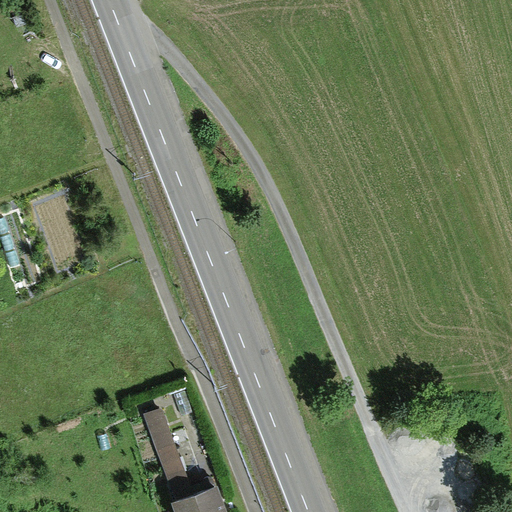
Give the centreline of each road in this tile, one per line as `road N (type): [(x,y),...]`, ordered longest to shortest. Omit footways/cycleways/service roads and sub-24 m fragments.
road 1 (track): [(252,511),(45,0)]
road 2 (primary): [(108,0),(307,511)]
